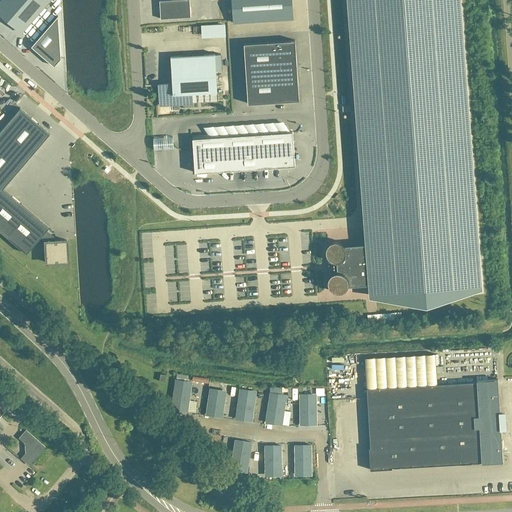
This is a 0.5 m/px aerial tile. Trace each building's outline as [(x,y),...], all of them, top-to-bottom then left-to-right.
[(1,0),(0,2),(0,14),(21,33),(49,0),(1,0)] [(159,1),(160,19),(190,18),(189,0),(181,0),(180,0),(169,0),(170,1),(159,1)] [(293,19),(291,0),(231,0),(233,24),(293,19)] [(376,294),(475,286),(453,0),(353,0),(371,244),(344,246),(341,243),(337,242),(333,242),(329,244),(327,247),(326,251),(326,255),(328,259),(331,261),(332,267),(332,274),(329,277),(328,281),(328,285),(330,289),(334,291),(338,292),(342,291),(345,289),(348,286),(375,284),(376,294)] [(61,59),(58,16),(31,47),(54,66),(61,59)] [(292,60),(291,41),(244,44),(248,104),(295,101),(294,82),(297,82),(295,60),(292,60)] [(172,84),(159,85),(160,106),(192,104),(192,103),(217,102),(216,92),(217,92),(215,54),(171,57),(172,84)] [(41,237),(46,241),(47,263),(69,261),(67,240),(52,241),(52,239),(45,233),(49,228),(3,189),(50,134),(20,109),(0,131),(0,230),(27,254),(41,237)] [(195,173),(295,166),(293,132),(192,138),(195,173)] [(175,136),(157,136),(157,147),(176,147),(175,136)] [(366,354),(367,383),(437,380),(436,351),(366,354)] [(340,375),(340,366),(330,366),(331,376),(340,375)] [(176,380),(171,410),(187,412),(191,388),(187,388),(188,382),(176,380)] [(370,470),(392,469),(392,468),(481,463),(482,460),(480,457),(482,455),(482,453),(485,455),(489,453),(488,456),(490,456),(488,460),(490,462),(489,464),(503,463),(501,428),(504,427),(503,421),(503,415),(500,416),(498,380),(477,381),(477,382),(367,389),(370,448),(369,448),(370,470)] [(221,394),(222,391),(210,389),(206,416),(222,418),(225,394),(221,394)] [(240,389),(236,419),(252,421),(255,398),(251,397),(252,391),(240,389)] [(266,423),(282,425),(285,401),(281,401),(282,395),(270,393),(266,423)] [(300,395),(300,425),(316,425),(316,401),(312,401),(312,395),(300,395)] [(26,430),(19,439),(25,444),(25,453),(26,454),(34,461),(46,447),(26,430)] [(235,440),(232,464),(236,465),(235,471),(247,473),(251,443),(235,440)] [(265,446),(265,470),(269,470),(269,476),(281,476),(281,446),(265,446)] [(311,476),(311,446),(309,446),(295,446),(295,470),(299,470),(299,476),(311,476)] [(482,455),(480,457),(482,460),(481,463),(482,464),(489,464),(490,462),(488,460),(490,456),(488,456),(489,453),(485,455),(482,453),(482,455)]
